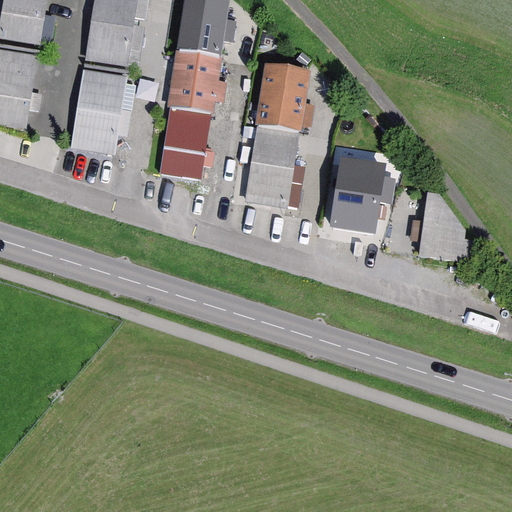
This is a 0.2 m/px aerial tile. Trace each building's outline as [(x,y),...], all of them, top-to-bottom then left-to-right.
[(52,0),(7,0),(0,44),(0,46),(44,53),(52,0)] [(143,0),(97,0),(87,64),(132,71),(143,0)] [(177,51),(159,173),(203,180),(221,58),(177,51)] [(42,61),(0,54),(0,126),(31,131),(42,61)] [(268,63),(246,201),(289,208),(311,70),(268,63)] [(131,80),(87,73),(75,149),(119,156),(131,80)] [(441,198),(430,197),(424,261),(473,268),(475,246),(441,198)]
